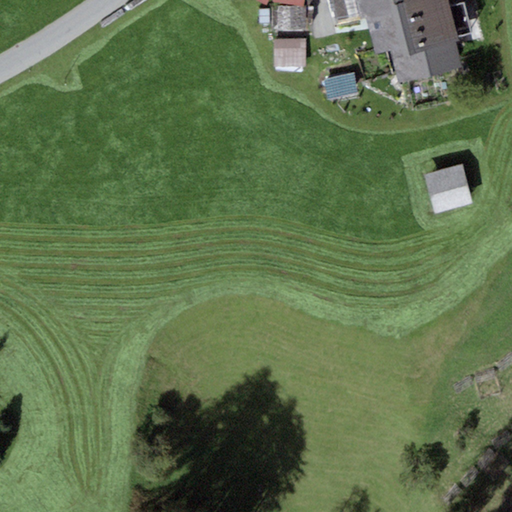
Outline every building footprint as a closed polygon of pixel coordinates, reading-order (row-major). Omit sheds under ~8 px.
[(447,0),(356,0),(361,17),(366,15),(375,54),(391,50),(398,83),(458,69),(452,43),(459,42),(458,38),(472,34),(464,5),(450,9),(447,0)] [(306,7),(276,6),(275,29),(305,30),(306,7)] [(305,39),(273,40),(274,67),(307,66),(305,39)] [(328,100),(358,94),(354,75),(324,81),(328,100)] [(473,203),(462,166),(425,176),(435,213),(473,203)]
